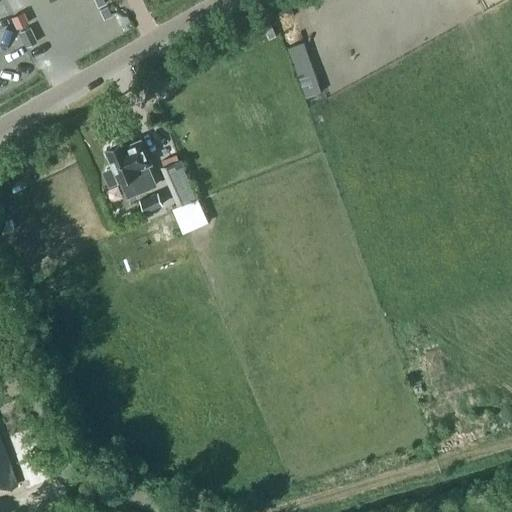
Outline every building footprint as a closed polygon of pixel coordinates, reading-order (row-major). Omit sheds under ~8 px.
[(23,0),(5,0),(15,26),(32,20),(23,0)] [(64,0),(63,0),(49,7),(51,12),(67,4),(64,0)] [(291,42),(301,94),(317,91),(307,39),(291,42)] [(106,147),(114,165),(106,168),(104,173),(109,185),(120,180),(127,197),(155,185),(145,163),(148,162),(140,141),(125,147),(123,140),(106,147)] [(163,167),(180,204),(195,198),(178,160),(163,167)] [(162,205),(156,193),(138,200),(144,213),(162,205)] [(0,490),(14,485),(0,444),(0,490)]
